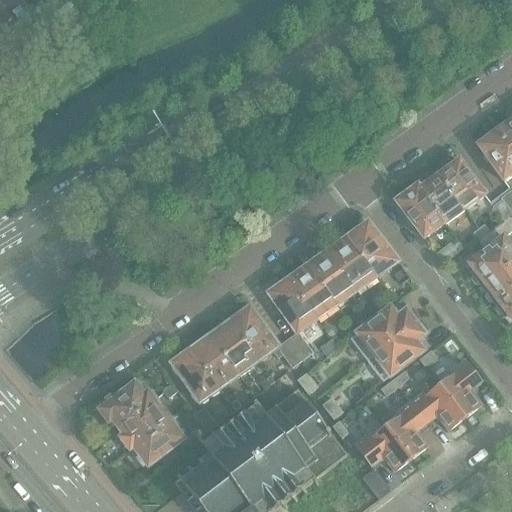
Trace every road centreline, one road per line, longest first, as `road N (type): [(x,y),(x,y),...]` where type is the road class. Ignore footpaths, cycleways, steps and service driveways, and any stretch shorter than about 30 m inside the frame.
road 1 (secondary): [(0,295),(483,0)]
road 2 (secondary): [(411,0),(0,235)]
road 3 (residential): [(28,424),(355,184)]
road 4 (residential): [(511,381),(355,184)]
road 5 (residential): [(355,184),(511,73)]
road 6 (residential): [(508,420),(389,511)]
road 7 (residential): [(0,72),(100,0)]
